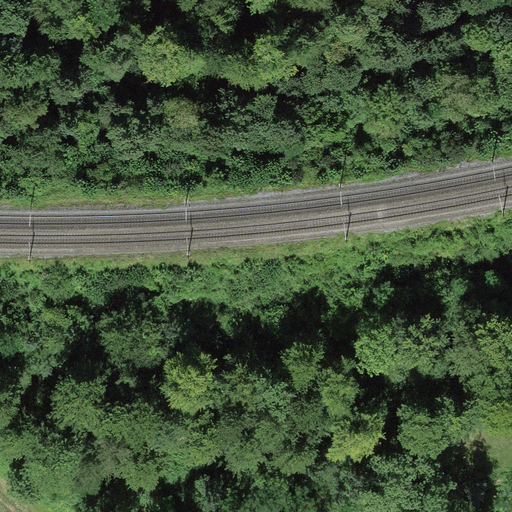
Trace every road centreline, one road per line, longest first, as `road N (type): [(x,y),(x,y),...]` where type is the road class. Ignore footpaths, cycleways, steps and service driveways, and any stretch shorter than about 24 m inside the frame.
road 1 (track): [(0,441),(276,421)]
road 2 (track): [(511,394),(276,421)]
